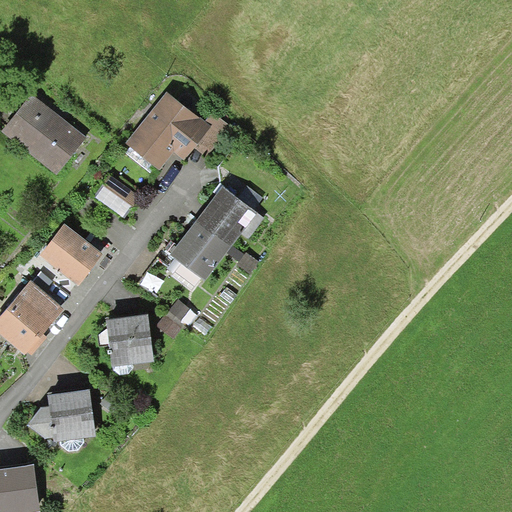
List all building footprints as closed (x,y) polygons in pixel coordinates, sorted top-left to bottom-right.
[(166,90),(125,142),(159,169),(174,151),(184,159),(194,146),(210,125),(205,121),(166,90)] [(31,93),(1,130),(56,173),(86,136),(31,93)] [(212,111),(205,121),(210,125),(194,146),(207,156),(230,125),(212,111)] [(110,173),(93,196),(124,218),(140,194),(110,173)] [(222,184),(169,253),(204,280),(257,211),(222,184)] [(64,223),(40,254),(78,284),(103,253),(64,223)] [(41,270),(32,281),(44,291),(53,280),(41,270)] [(30,279),(0,313),(0,332),(24,353),(27,351),(32,355),(48,337),(42,332),(63,307),(44,291),(32,281),(30,279)] [(178,298),(169,310),(181,319),(190,308),(178,298)] [(148,312),(106,317),(111,365),(154,360),(148,312)] [(164,314),(156,325),(174,338),(182,327),(164,314)] [(41,406),(27,424),(43,438),(53,436),(53,440),(96,435),(89,387),(48,393),(49,405),(41,406)] [(33,462),(0,466),(0,511),(23,511),(40,510),(33,462)]
